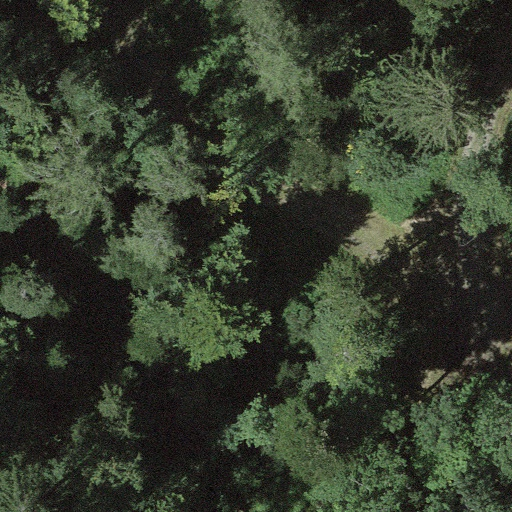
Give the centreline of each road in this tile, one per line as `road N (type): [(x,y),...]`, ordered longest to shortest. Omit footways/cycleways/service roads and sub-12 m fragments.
road 1 (track): [(471,297),(247,194),(165,135),(118,50),(106,0)]
road 2 (track): [(511,34),(494,67),(469,185),(471,297)]
road 3 (track): [(473,378),(404,449),(303,511)]
road 4 (track): [(471,297),(473,511)]
